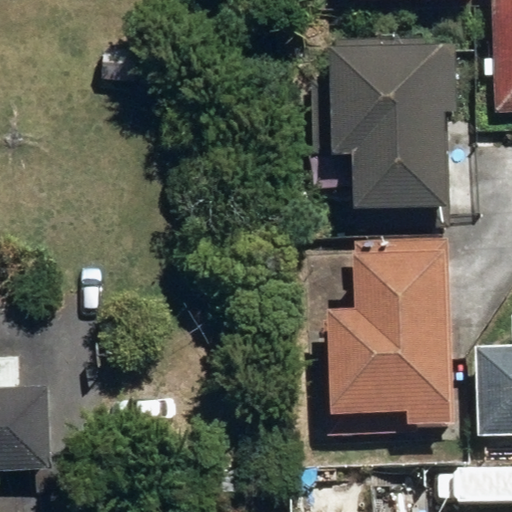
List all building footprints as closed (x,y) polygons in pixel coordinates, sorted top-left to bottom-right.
[(511,0),(501,0),(503,116),(511,116),(511,0)] [(434,41),(344,43),(345,85),(319,86),(320,161),(366,161),(368,216),(461,214),(459,118),(470,117),(468,51),(434,52),(434,41)] [(330,324),(333,439),(464,434),(459,243),(364,246),(366,315),(341,316),(341,323),(330,324)] [(511,351),(485,352),(487,441),(511,439),(511,351)] [(0,477),(63,475),(60,391),(0,392),(0,477)]
